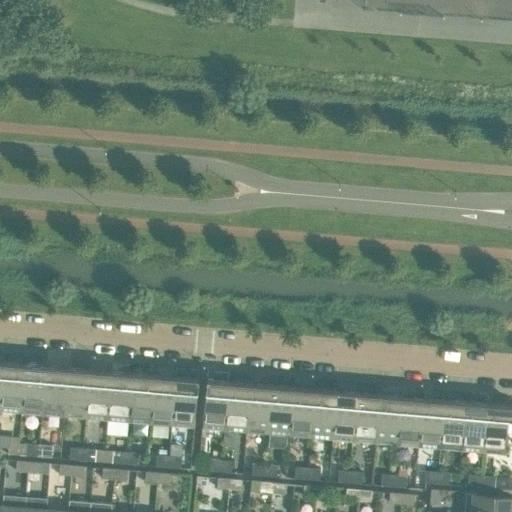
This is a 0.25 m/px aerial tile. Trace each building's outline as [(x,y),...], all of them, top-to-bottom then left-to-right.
[(0,410),(20,412),(24,363),(3,361),(0,394),(0,410)] [(42,414),(46,365),(24,363),(20,412),(42,414)] [(63,416),(67,367),(46,365),(42,414),(63,416)] [(85,417),(89,368),(67,367),(63,416),(85,417)] [(106,419),(110,370),(89,368),(85,417),(106,419)] [(128,421),(132,372),(110,370),(106,419),(128,421)] [(149,423),(154,374),(132,372),(128,421),(149,423)] [(171,425),(175,376),(154,374),(149,423),(171,425)] [(198,378),(175,376),(171,425),(193,427),(198,378)] [(224,429),(228,380),(206,378),(201,427),(224,429)] [(245,431),(250,382),(228,380),(224,429),(245,431)] [(267,433),(271,384),(250,382),(245,431),(267,433)] [(288,435),(293,386),(271,384),(267,433),(288,435)] [(310,437),(314,388),(293,386),(288,435),(310,437)] [(331,439),(336,390),(314,388),(310,437),(331,439)] [(353,440),(357,391),(336,390),(331,439),(353,440)] [(374,442),(379,393),(357,391),(353,440),(374,442)] [(396,444),(400,395),(379,393),(374,442),(396,444)] [(417,446),(422,397),(400,395),(396,444),(417,446)] [(439,448),(443,399),(422,397),(417,446),(439,448)] [(461,450),(465,401),(443,399),(439,448),(461,450)] [(482,452),(486,402),(465,401),(461,450),(482,452)] [(511,404),(486,402),(482,452),(504,453),(507,417),(511,417),(511,404)] [(85,431),(84,447),(95,448),(104,449),(105,432),(85,431)] [(9,435),(0,434),(0,446),(8,447),(9,435)] [(38,455),(39,443),(27,442),(26,454),(38,455)] [(52,444),(39,443),(38,455),(51,456),(52,444)] [(81,459),(82,447),(70,446),(69,458),(81,459)] [(95,448),(82,447),(81,459),(94,460),(95,448)] [(125,463),(126,451),(113,450),(112,462),(125,463)] [(138,452),(126,451),(125,463),(137,464),(138,452)] [(167,466),(168,454),(156,453),(155,465),(167,466)] [(181,456),(168,454),(167,466),(180,467),(181,456)] [(220,471),(221,459),(209,458),(208,470),(220,471)] [(234,460),(221,459),(220,471),(233,472),(234,460)] [(27,471),(28,461),(16,460),(15,470),(27,471)] [(40,462),(28,461),(27,471),(39,472),(40,462)] [(263,475),(264,463),(252,462),(251,474),(263,475)] [(70,474),(71,464),(59,463),(58,473),(70,474)] [(277,464),(264,463),(263,475),(276,476),(277,464)] [(83,465),(71,464),(70,474),(82,475),(83,465)] [(306,478),(307,466),(295,465),(294,477),(306,478)] [(320,467),(307,466),(306,478),(319,479),(320,467)] [(113,478),(114,468),(102,467),(101,477),(113,478)] [(126,469),(114,468),(113,478),(126,479),(126,469)] [(349,482),(350,470),(338,469),(337,481),(349,482)] [(436,483),(437,471),(425,469),(424,481),(436,483)] [(363,471),(350,470),(349,482),(362,483),(363,471)] [(156,482),(157,472),(145,471),(144,481),(156,482)] [(450,472),(437,471),(436,483),(449,484),(450,472)] [(169,473),(157,472),(156,482),(168,483),(169,473)] [(392,486),(393,474),(381,473),(380,485),(392,486)] [(480,486),(481,474),(468,473),(467,485),(480,486)] [(406,475),(393,474),(392,486),(405,486),(406,475)] [(495,475),(481,474),(480,486),(494,487),(495,475)] [(511,476),(495,475),(494,487),(511,489),(511,476)] [(228,488),(229,478),(217,477),(216,487),(228,488)] [(241,479),(229,478),(228,488),(240,489),(241,479)] [(271,491),(272,481),(260,480),(259,490),(271,491)] [(284,482),(272,481),(271,491),(283,493),(284,482)] [(314,495),(315,485),(303,484),(302,494),(314,495)] [(327,486),(315,485),(314,495),(326,496),(327,486)] [(357,499),(358,489),(346,488),(346,498),(357,499)] [(431,488),(429,502),(439,503),(441,489),(431,488)] [(370,490),(358,489),(357,499),(370,500),(370,490)] [(401,503),(401,492),(389,491),(389,502),(401,503)] [(413,493),(401,492),(401,503),(413,504),(413,493)] [(510,511),(511,497),(464,493),(462,511),(510,511)] [(88,511),(90,501),(68,499),(67,511),(88,511)] [(110,511),(111,503),(90,501),(88,511),(110,511)]
